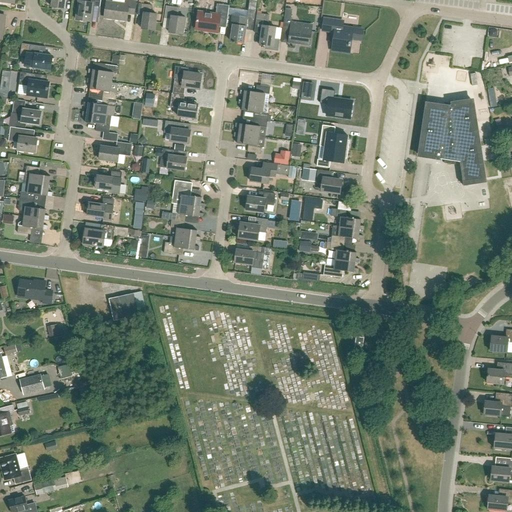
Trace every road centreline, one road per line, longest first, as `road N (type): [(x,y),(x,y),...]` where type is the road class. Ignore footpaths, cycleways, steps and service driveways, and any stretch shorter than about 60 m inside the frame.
road 1 (residential): [(372,307),(386,201),(366,186),(379,80)]
road 2 (residential): [(211,285),(226,191),(211,150),(224,60)]
road 3 (residential): [(60,264),(74,166),(60,129),(73,39)]
road 4 (residential): [(443,511),(470,329)]
road 5 (residential): [(372,307),(211,285)]
road 6 (residential): [(379,80),(224,60)]
road 7 (residential): [(224,60),(73,39)]
road 8 (residential): [(211,285),(60,264)]
